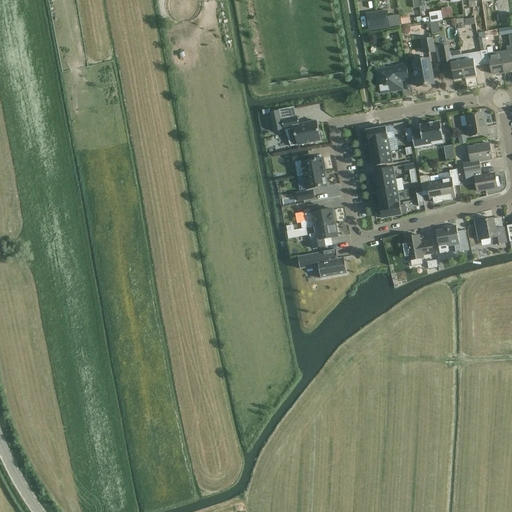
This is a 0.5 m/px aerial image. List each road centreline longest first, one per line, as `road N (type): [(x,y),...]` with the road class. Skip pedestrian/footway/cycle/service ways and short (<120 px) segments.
road 1 (residential): [(357,239),(337,127),(500,95)]
road 2 (residential): [(511,196),(357,239)]
